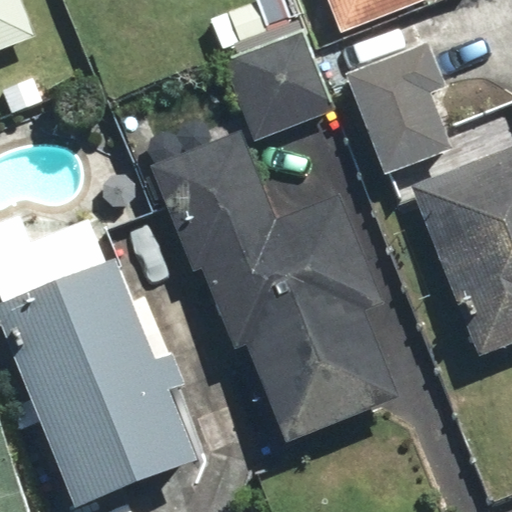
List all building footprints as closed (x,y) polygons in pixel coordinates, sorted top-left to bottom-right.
[(0,0),(0,58),(33,46),(15,0),(0,0)] [(148,0),(101,0),(131,59),(168,40),(148,0)] [(322,0),(339,45),(441,7),(438,0),(322,0)] [(303,43),(219,72),(247,150),(331,120),(303,43)] [(427,105),(442,98),(419,45),(339,81),(386,185),(450,156),(427,105)] [(272,232),(238,141),(147,175),(188,283),(193,281),(225,364),(238,359),(275,458),(387,416),(351,322),(390,307),(350,203),(272,232)] [(511,150),(407,192),(475,364),(511,349),(511,150)] [(0,358),(59,511),(97,511),(190,476),(162,404),(183,395),(146,300),(133,305),(118,266),(99,273),(82,229),(26,250),(15,223),(0,229),(0,303),(3,310),(0,311),(0,358)] [(17,511),(0,452),(0,511),(17,511)]
